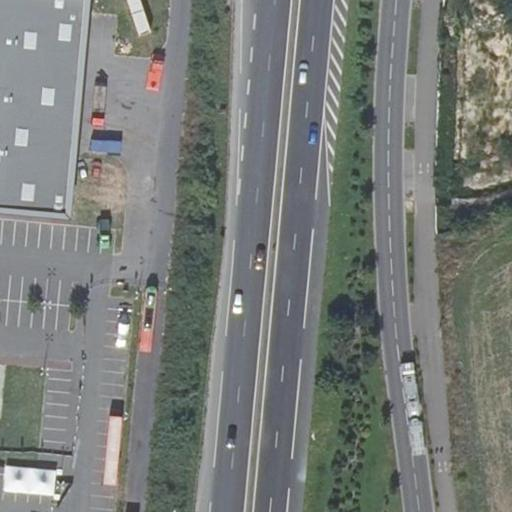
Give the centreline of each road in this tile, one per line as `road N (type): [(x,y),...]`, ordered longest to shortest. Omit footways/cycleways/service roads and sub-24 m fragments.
road 1 (primary): [(267,511),(318,0)]
road 2 (primary): [(272,0),(224,511)]
road 3 (secondary): [(396,0),(390,229),(419,511)]
road 4 (unknown): [(80,511),(93,355)]
